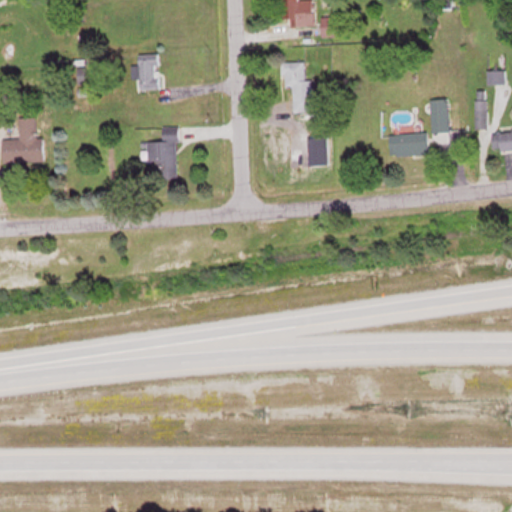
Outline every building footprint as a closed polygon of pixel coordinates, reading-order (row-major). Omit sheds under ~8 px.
[(313,0),(282,0),(284,26),(315,25),(313,0)] [(323,17),(323,35),(337,35),(337,17),(323,17)] [(134,65),(134,90),(159,89),(159,54),(139,54),(139,65),(134,65)] [(305,61),(283,62),(284,86),(294,85),(294,110),(314,110),(313,79),(305,79),(305,61)] [(430,100),(433,133),(450,132),(448,98),(430,100)] [(3,163),(44,162),(44,137),(39,137),(39,117),(21,117),(21,139),(3,139),(3,163)] [(146,179),(176,179),(177,127),(158,127),(158,141),(146,141),(146,179)] [(511,149),(511,129),(493,131),(494,151),(511,149)] [(390,134),(392,156),(429,154),(428,132),(390,134)]
